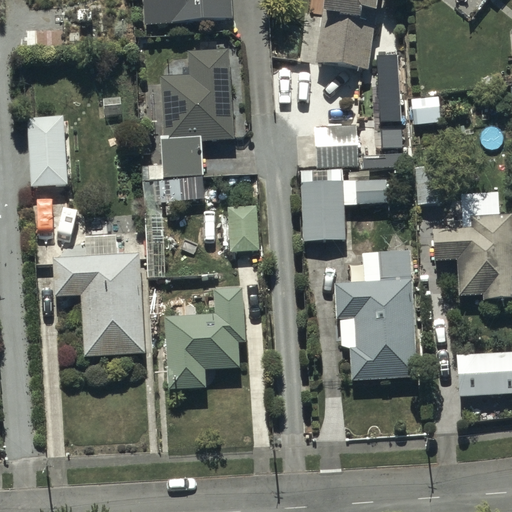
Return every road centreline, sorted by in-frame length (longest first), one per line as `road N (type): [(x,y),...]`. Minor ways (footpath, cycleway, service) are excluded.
road 1 (unknown): [(23,468),(0,52)]
road 2 (residential): [(210,511),(511,493)]
